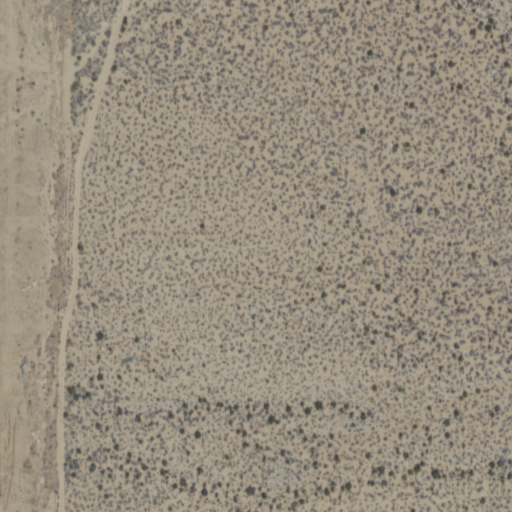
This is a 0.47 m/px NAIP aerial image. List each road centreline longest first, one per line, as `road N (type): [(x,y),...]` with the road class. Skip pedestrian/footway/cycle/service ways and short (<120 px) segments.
road 1 (track): [(66,0),(66,120),(77,148),(58,511)]
road 2 (track): [(77,148),(127,43),(135,0)]
